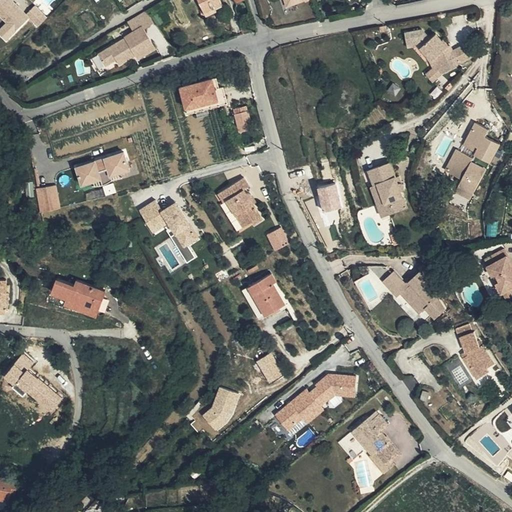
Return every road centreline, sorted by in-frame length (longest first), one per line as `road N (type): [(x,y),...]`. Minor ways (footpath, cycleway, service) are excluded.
road 1 (residential): [(511,499),(446,450),(354,322),(291,198),(247,43)]
road 2 (residential): [(247,43),(28,114),(13,113),(0,93)]
road 3 (residential): [(0,329),(58,336),(78,375),(76,437),(21,511)]
road 4 (residential): [(461,0),(247,43)]
